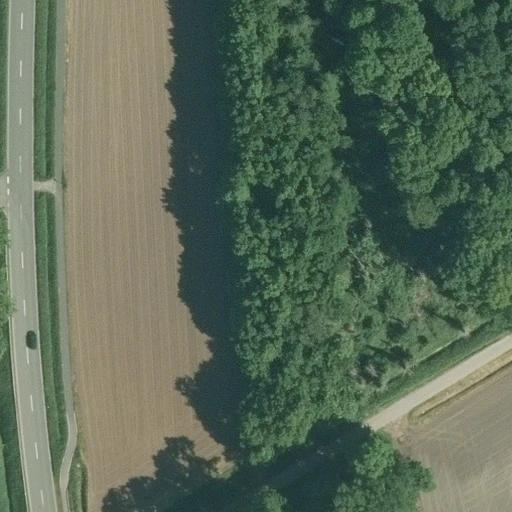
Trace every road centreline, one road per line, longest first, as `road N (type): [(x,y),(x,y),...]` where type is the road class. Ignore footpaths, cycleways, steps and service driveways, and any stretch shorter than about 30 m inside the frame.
road 1 (unclassified): [(232,511),(511,339)]
road 2 (tertiary): [(19,190),(42,511)]
road 3 (tertiary): [(21,0),(19,190)]
